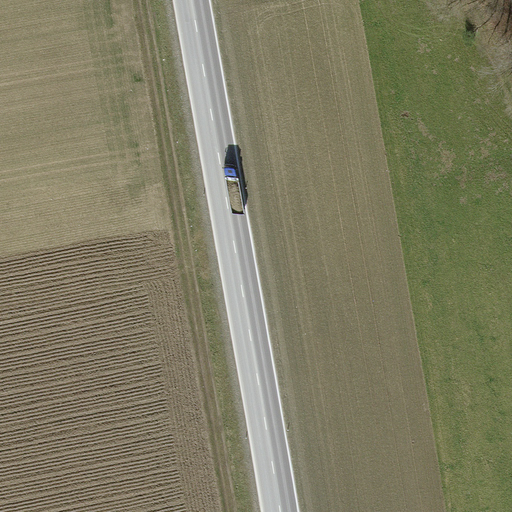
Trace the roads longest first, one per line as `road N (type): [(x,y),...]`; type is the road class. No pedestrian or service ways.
road 1 (track): [(232,511),(144,0)]
road 2 (secondary): [(192,0),(278,511)]
